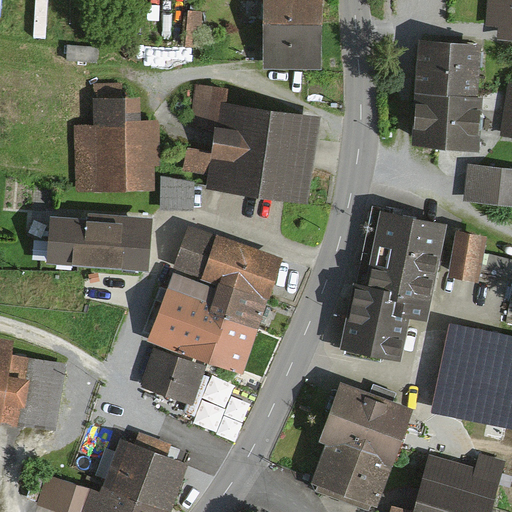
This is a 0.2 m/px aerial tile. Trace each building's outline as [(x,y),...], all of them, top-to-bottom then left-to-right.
[(11,0),(11,31),(63,32),(63,0),(11,0)] [(321,0),(263,0),(263,38),(263,64),(321,64),(321,0)] [(511,0),(489,0),(488,23),(499,24),(499,32),(511,32),(511,0)] [(202,47),(203,10),(187,10),(187,46),(202,47)] [(483,39),(419,35),(415,88),(412,139),(445,141),(479,143),(483,39)] [(99,44),(69,42),(68,56),(98,58),(99,44)] [(511,82),(508,82),(501,132),(511,133),(511,82)] [(305,197),(320,107),(219,90),(209,150),(188,147),(184,168),(206,172),(204,180),(305,197)] [(95,122),(75,122),(77,186),(158,184),(157,114),(141,115),(140,94),(95,95),(95,122)] [(511,166),(467,162),(463,198),(511,203),(511,166)] [(196,178),(161,173),(160,207),(195,209),(196,178)] [(399,360),(408,317),(425,321),(435,275),(446,223),(380,208),(362,287),(356,285),(342,348),(399,360)] [(151,214),(51,209),(49,254),(147,264),(151,214)] [(219,280),(268,296),(284,252),(190,219),(175,264),(219,280)] [(488,229),(454,222),(446,269),(479,274),(488,229)] [(202,352),(244,366),(268,296),(219,280),(218,284),(174,269),(166,293),(152,334),(202,352)] [(432,405),(511,424),(511,336),(496,333),(491,352),(448,341),(432,405)] [(14,337),(0,335),(0,422),(1,416),(58,424),(67,361),(12,353),(14,337)] [(156,344),(142,382),(192,400),(206,362),(156,344)] [(319,444),(327,447),(312,487),(345,499),(375,510),(412,410),(341,384),(319,444)] [(133,445),(120,440),(100,493),(48,473),(36,504),(56,511),(172,511),(192,463),(169,455),(173,444),(139,431),(133,445)] [(427,454),(411,511),(491,511),(502,475),(427,454)]
